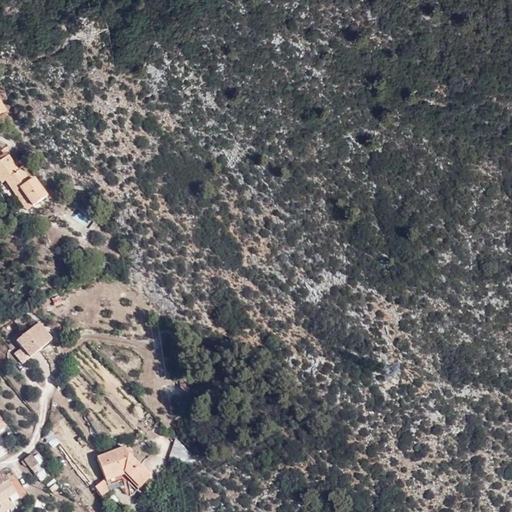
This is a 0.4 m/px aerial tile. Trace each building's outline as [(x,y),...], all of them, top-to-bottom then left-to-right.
[(1,95),(0,96),(0,117),(10,111),(1,95)] [(0,168),(14,158),(10,154),(0,161),(0,168)] [(0,174),(2,178),(29,174),(26,170),(23,170),(14,158),(0,168),(0,174)] [(35,182),(29,174),(2,178),(6,183),(10,180),(19,194),(25,190),(38,207),(52,196),(39,179),(35,182)] [(32,211),(38,207),(25,190),(19,194),(32,211)] [(69,215),(86,229),(94,220),(76,206),(69,215)] [(45,321),(23,340),(29,347),(21,353),(30,363),(60,337),(45,321)] [(199,380),(188,381),(189,391),(201,390),(199,380)] [(192,446),(188,442),(183,437),(176,452),(180,454),(187,457),(192,446)] [(137,454),(131,445),(104,456),(112,476),(131,469),(146,484),(156,474),(137,454)] [(48,457),(43,450),(33,455),(37,464),(48,457)] [(34,474),(40,481),(48,474),(43,467),(34,474)] [(13,475),(9,470),(0,476),(0,491),(10,484),(17,495),(23,491),(16,482),(20,479),(15,473),(13,475)] [(116,487),(112,476),(102,483),(109,491),(116,487)] [(22,478),(20,479),(16,482),(23,491),(17,495),(19,499),(26,494),(27,496),(32,493),(22,478)] [(11,500),(17,495),(10,484),(0,491),(0,507),(3,511),(12,511),(18,508),(11,500)]
